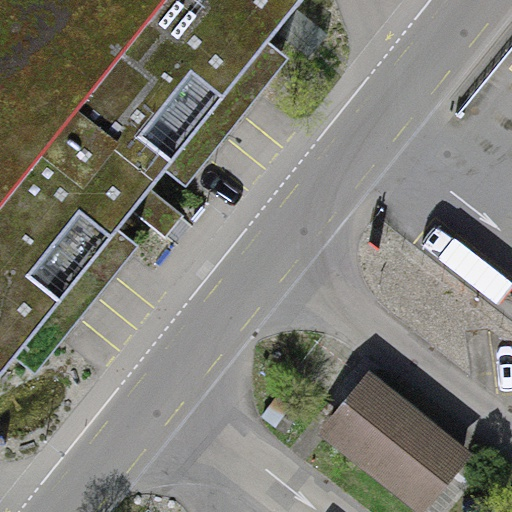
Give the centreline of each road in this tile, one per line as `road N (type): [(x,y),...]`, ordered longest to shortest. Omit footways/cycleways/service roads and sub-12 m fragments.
road 1 (unclassified): [(66,511),(477,0)]
road 2 (unknown): [(282,242),(511,427)]
road 3 (unknown): [(323,511),(162,392)]
